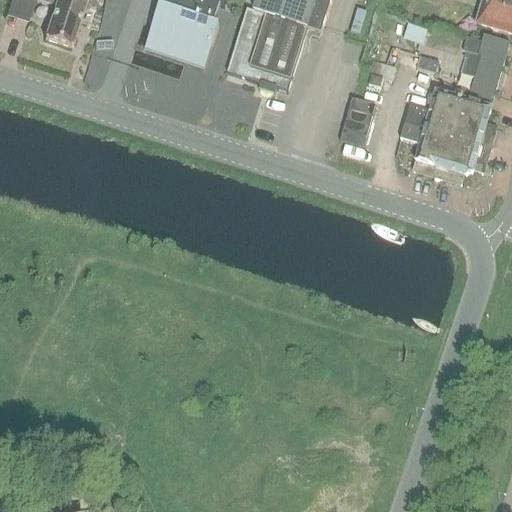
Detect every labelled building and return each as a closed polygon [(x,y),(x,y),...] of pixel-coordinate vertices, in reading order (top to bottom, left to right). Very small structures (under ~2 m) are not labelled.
[(27,0),(55,9),(44,42),(71,50),(85,6),(67,0),(27,0)] [(184,62),(185,63),(204,69),(218,29),(214,28),(219,10),(223,12),(227,0),(167,0),(163,11),(159,9),(146,49),(184,62)] [(258,0),(254,16),(246,14),(227,76),(260,87),(257,95),(272,100),(275,92),(277,92),(286,95),(287,93),(290,85),(306,33),(320,37),(332,0),(258,0)] [(511,0),(482,0),(475,27),(511,37),(511,0)] [(486,129),(490,112),(491,111),(490,111),(509,46),(483,39),(481,45),(466,41),(462,54),(466,55),(464,61),(467,62),(463,76),(474,80),(467,105),(434,95),(429,116),(410,110),(400,143),(418,148),(413,165),(415,165),(412,175),(461,189),(463,180),(464,180),(473,176),(473,175),(482,177),(495,131),(486,129)] [(391,83),(395,71),(373,64),(369,75),(391,83)] [(380,91),(382,82),(371,79),(369,89),(380,91)] [(349,114),(372,120),(375,109),(352,103),(349,114)] [(372,120),(349,114),(346,124),(369,130),(372,120)] [(369,130),(346,124),(344,133),(366,140),(369,130)] [(363,152),(366,140),(344,133),(340,145),(363,152)]
